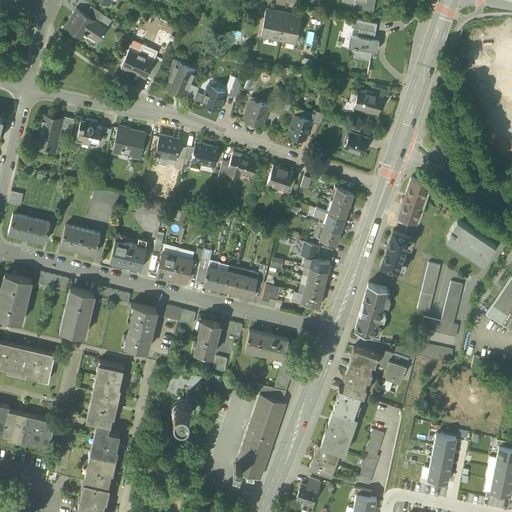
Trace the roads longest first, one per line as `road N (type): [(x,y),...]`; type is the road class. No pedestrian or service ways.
road 1 (residential): [(387,183),(206,127),(30,91)]
road 2 (residential): [(0,248),(333,336)]
road 3 (secondary): [(262,511),(333,336)]
road 4 (secondary): [(333,336),(387,183)]
road 5 (secondary): [(400,144),(450,0)]
road 6 (residential): [(119,511),(147,362)]
road 7 (residential): [(400,144),(511,219)]
road 8 (residential): [(0,208),(30,91)]
